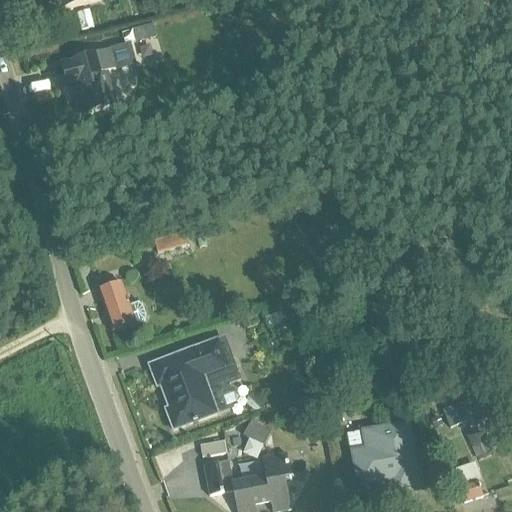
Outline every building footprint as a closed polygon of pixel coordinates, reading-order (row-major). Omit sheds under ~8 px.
[(56,0),(61,15),(107,3),(106,0),(56,0)] [(154,20),(123,27),(128,45),(158,38),(154,20)] [(84,119),(119,110),(109,76),(117,73),(117,74),(137,69),(131,46),(110,52),(111,54),(62,67),(69,92),(76,90),(80,106),(79,108),(81,114),(83,116),(84,119)] [(185,236),(154,245),(158,257),(188,249),(185,236)] [(137,327),(146,324),(147,319),(143,309),(139,306),(131,308),(123,286),(99,294),(114,336),(137,327)] [(212,317),(219,324),(230,313),(223,306),(212,317)] [(269,332),(288,326),(285,314),(265,321),(269,332)] [(220,417),(234,411),(232,408),(237,406),(240,401),(237,392),(232,390),(227,392),(226,389),(241,383),(226,341),(150,369),(158,391),(161,389),(169,413),(166,413),(174,434),(220,417)] [(507,405),(511,402),(511,388),(502,394),(507,405)] [(244,406),(257,419),(267,409),(254,396),(244,406)] [(462,407),(445,414),(451,428),(467,421),(471,430),(482,426),(491,448),(502,444),(484,399),(462,408),(462,407)] [(409,424),(361,433),(362,435),(348,437),(359,491),(382,486),(382,484),(395,482),(397,494),(421,489),(409,424)] [(264,452),(272,438),(252,426),(244,440),(264,452)] [(482,429),(468,435),(478,462),(493,456),(482,429)] [(213,447),(201,449),(203,462),(228,457),(225,445),(220,445),(220,442),(213,443),(213,447)] [(291,511),(287,484),(292,483),(287,456),(263,460),(266,478),(233,485),(229,465),(204,470),(210,500),(234,496),(237,511),(256,511),(255,507),(270,504),(272,511),(291,511)] [(472,467),(478,485),(482,483),(475,466),(472,467)] [(464,507),(483,500),(472,467),(449,475),(455,493),(459,491),(464,507)]
